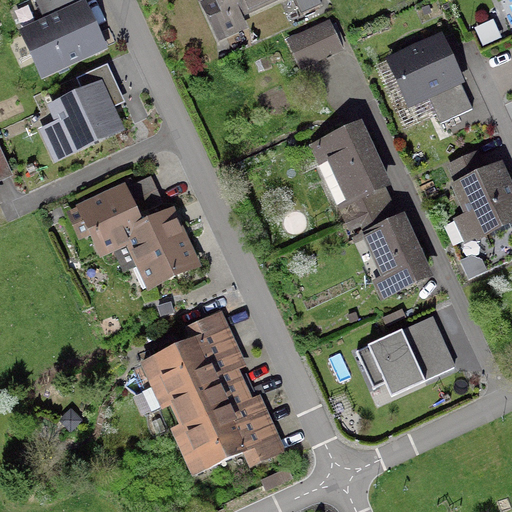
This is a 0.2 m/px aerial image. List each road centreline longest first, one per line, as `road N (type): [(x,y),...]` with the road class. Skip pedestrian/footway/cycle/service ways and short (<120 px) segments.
road 1 (residential): [(117,0),(337,478)]
road 2 (residential): [(337,478),(511,399)]
